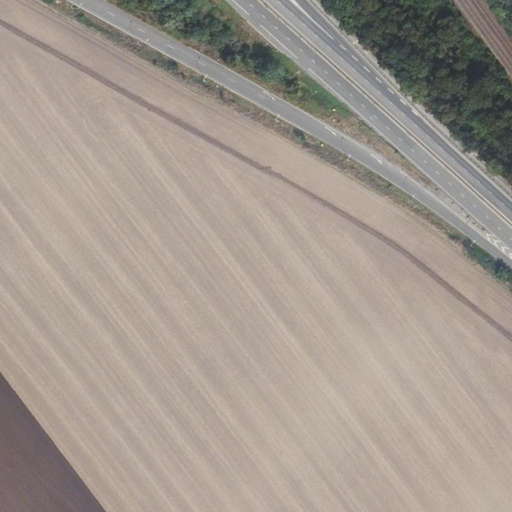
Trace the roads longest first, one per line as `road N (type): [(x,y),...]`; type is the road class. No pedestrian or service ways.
road 1 (secondary): [(84,0),(382,167),(511,264)]
road 2 (motorway): [(243,0),(511,243)]
road 3 (secondary): [(511,212),(389,102)]
road 4 (motorway): [(389,102),(275,0)]
road 5 (secondary): [(389,102),(300,0)]
